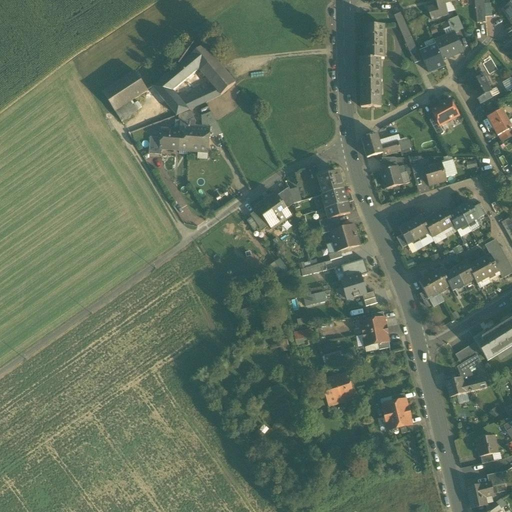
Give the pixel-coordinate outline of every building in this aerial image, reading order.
[(456,12),(452,2),(445,4),(447,14),(456,12)] [(475,2),(477,24),(485,23),(485,18),(484,8),(484,5),(483,2),(475,2)] [(511,25),(511,3),(503,9),(508,16),(506,17),(511,25)] [(447,14),(445,4),(437,7),(437,5),(426,8),(431,21),(448,16),(447,14)] [(484,8),(485,18),(492,17),(491,4),(490,4),(484,5),(484,8)] [(394,16),(404,40),(411,38),(400,14),(394,16)] [(455,27),(457,32),(463,30),(458,17),(447,22),(450,27),(450,29),(451,28),(454,27),(455,28),(455,27)] [(361,59),(363,108),(381,107),(379,60),(385,60),(383,27),(364,28),(365,59),(361,59)] [(450,27),(443,30),(447,37),(454,34),(451,28),(450,29),(450,27)] [(455,34),(454,34),(447,37),(435,43),(436,46),(442,61),(463,52),(455,34)] [(404,40),(412,59),(419,56),(411,38),(404,40)] [(436,46),(435,43),(433,40),(424,44),(426,50),(436,46)] [(199,70),(205,77),(220,65),(204,46),(189,58),(199,70)] [(445,66),(442,61),(436,46),(426,50),(420,53),(428,73),(445,66)] [(421,61),(419,56),(412,59),(414,64),(421,61)] [(171,73),(180,85),(199,70),(189,58),(171,73)] [(489,74),(497,70),(491,60),(484,64),(489,74)] [(134,71),(135,72),(136,72),(148,91),(153,89),(153,88),(157,85),(144,65),(134,71)] [(205,77),(210,83),(225,71),(220,65),(205,77)] [(210,83),(214,88),(221,96),(235,84),(225,71),(210,83)] [(103,93),(115,113),(140,97),(148,91),(136,72),(135,72),(103,93)] [(171,73),(157,85),(153,88),(153,89),(166,103),(177,97),(172,92),(180,85),(171,73)] [(469,85),(477,99),(489,93),(491,92),(483,77),(469,85)] [(511,90),(511,80),(511,79),(502,84),(507,93),(511,90)] [(214,88),(190,99),(194,108),(221,96),(214,88)] [(496,89),(491,92),(489,93),(492,99),(499,95),(496,89)] [(492,99),(489,93),(477,99),(480,105),(492,99)] [(146,106),(140,97),(115,113),(121,122),(146,106)] [(182,103),(177,97),(166,103),(171,109),(182,103)] [(190,99),(182,103),(188,111),(194,108),(190,99)] [(431,111),(439,127),(459,116),(450,101),(431,111)] [(188,111),(182,103),(171,109),(176,116),(179,115),(188,111)] [(499,137),(510,131),(511,129),(507,121),(501,111),(487,119),(498,137),(499,137)] [(192,121),(195,122),(192,112),(189,112),(186,113),(187,117),(191,116),(192,121)] [(209,138),(222,134),(210,112),(204,115),(201,116),(202,122),(202,127),(209,128),(209,138)] [(179,150),(188,151),(189,133),(188,133),(188,126),(189,122),(188,122),(187,117),(186,113),(179,115),(179,120),(179,121),(181,122),(180,131),(179,150)] [(429,121),(438,137),(443,134),(435,118),(429,121)] [(198,152),(208,153),(209,138),(209,128),(202,127),(195,127),(188,126),(188,133),(189,133),(188,151),(198,152)] [(162,149),(179,150),(180,131),(174,131),(162,130),(162,138),(161,149),(162,149)] [(499,137),(502,143),(511,137),(511,136),(511,134),(510,131),(499,137)] [(399,135),(379,141),(380,147),(398,142),(400,141),(399,135)] [(362,140),(367,159),(383,154),(380,147),(379,141),(377,136),(362,140)] [(149,154),(161,155),(162,149),(161,149),(162,138),(150,138),(149,154)] [(400,141),(398,142),(380,147),(383,154),(383,157),(399,152),(401,158),(410,155),(405,140),(400,141)] [(413,171),(414,175),(425,172),(424,169),(421,158),(409,158),(411,164),(413,171)] [(386,167),(387,170),(397,168),(395,159),(382,159),(384,168),(386,167)] [(441,164),(446,179),(457,175),(453,161),(441,164)] [(476,162),(466,163),(467,170),(477,168),(476,162)] [(411,164),(397,168),(399,175),(407,173),(413,171),(411,164)] [(425,172),(429,186),(446,181),(446,179),(441,164),(424,169),(425,172)] [(407,173),(399,175),(397,168),(387,170),(381,172),(386,190),(402,186),(410,184),(407,173)] [(318,178),(323,196),(343,190),(337,172),(318,178)] [(286,210),(293,205),(290,191),(289,188),(277,197),(286,210)] [(298,189),(290,191),(293,205),(301,202),(300,196),(298,189)] [(323,202),(325,210),(347,204),(343,190),(323,196),(325,202),(323,202)] [(269,226),(272,229),(282,222),(279,218),(287,212),(286,210),(277,197),(276,196),(257,209),(258,210),(269,226)] [(459,209),(467,226),(476,221),(479,219),(473,209),(470,203),(459,209)] [(350,214),(347,204),(325,210),(328,217),(328,220),(337,218),(350,214)] [(481,204),(478,206),(483,217),(487,215),(481,204)] [(473,209),(479,219),(483,217),(478,206),(473,209)] [(457,232),(467,226),(459,209),(448,215),(454,227),(457,232)] [(269,226),(258,210),(250,215),(251,218),(259,228),(261,232),(269,226)] [(328,217),(325,210),(317,212),(319,219),(328,217)] [(443,233),(454,227),(448,215),(445,211),(434,217),(443,233)] [(279,218),(282,222),(290,216),(287,212),(279,218)] [(308,222),(306,215),(299,218),(301,225),(308,222)] [(432,239),(443,233),(434,217),(423,223),(430,234),(432,239)] [(486,221),(483,217),(479,219),(476,221),(479,226),(482,224),(482,223),(486,221)] [(511,217),(502,223),(505,229),(511,224),(511,217)] [(259,228),(251,218),(246,221),(254,232),(259,228)] [(320,222),(322,228),(338,224),(339,223),(337,218),(328,220),(320,222)] [(419,240),(430,234),(423,223),(421,218),(410,224),(419,240)] [(479,226),(476,221),(467,226),(471,233),(480,228),(479,226)] [(339,230),(338,224),(322,228),(320,229),(322,235),(330,232),(339,230)] [(407,246),(419,240),(410,224),(399,230),(402,236),(407,246)] [(330,232),(333,243),(356,236),(353,226),(339,230),(330,232)] [(461,239),(471,233),(467,226),(457,232),(457,233),(461,239)] [(447,239),(457,233),(457,232),(454,227),(443,233),(447,239)] [(436,245),(447,239),(443,233),(432,239),(434,242),(436,245)] [(423,248),(434,242),(432,239),(430,234),(419,240),(423,248)] [(359,247),(356,236),(333,243),(333,244),(336,253),(340,252),(350,249),(359,247)] [(396,239),(402,249),(407,246),(402,236),(396,239)] [(412,254),(423,248),(419,240),(407,246),(412,254)] [(485,246),(488,252),(498,246),(495,241),(485,246)] [(336,253),(333,244),(326,246),(329,255),(336,253)] [(456,256),(464,252),(460,246),(453,250),(456,256)] [(501,251),(498,246),(488,252),(490,257),(501,251)] [(352,255),(350,249),(340,252),(342,258),(352,255)] [(504,256),(501,251),(490,257),(493,262),(504,256)] [(330,261),(342,258),(340,252),(336,253),(329,255),(328,255),(330,261)] [(432,264),(440,261),(438,255),(430,258),(432,264)] [(507,262),(504,256),(493,262),(496,267),(507,262)] [(490,257),(479,263),(488,279),(499,273),(496,267),(493,262),(490,257)] [(279,260),(274,263),(280,272),(282,275),(288,272),(279,260)] [(364,260),(341,267),(343,274),(345,280),(360,276),(368,274),(364,260)] [(413,260),(405,263),(408,269),(415,267),(413,260)] [(510,267),(507,262),(496,267),(499,273),(510,267)] [(276,275),(280,272),(274,263),(270,266),(276,275)] [(299,266),(301,271),(311,268),(309,263),(299,266)] [(477,285),(488,279),(479,263),(468,269),(475,280),(477,285)] [(324,270),(327,270),(325,264),(311,268),(301,271),(303,277),(324,271),(324,270)] [(464,286),(475,280),(468,269),(466,264),(455,270),(464,286)] [(511,273),(511,271),(510,267),(499,273),(502,279),(503,279),(511,273)] [(453,292),(464,286),(455,270),(444,276),(450,287),(453,292)] [(439,293),(450,287),(444,276),(441,271),(431,277),(439,293)] [(338,282),(341,282),(345,280),(343,274),(336,276),(338,282)] [(341,282),(347,301),(362,296),(366,295),(360,276),(345,280),(341,282)] [(428,299),(439,293),(431,277),(419,284),(424,293),(427,300),(428,299)] [(491,284),(488,279),(477,285),(480,290),(491,284)] [(362,296),(364,302),(375,298),(374,292),(366,295),(362,296)] [(324,293),(304,297),(306,306),(326,302),(324,293)] [(439,293),(428,299),(434,309),(445,303),(439,293)] [(364,302),(366,307),(377,304),(375,298),(364,302)] [(240,312),(243,318),(250,315),(248,309),(240,312)] [(451,315),(455,322),(460,319),(456,312),(451,315)] [(372,315),(373,321),(384,319),(383,313),(372,315)] [(310,318),(296,321),(297,328),(311,325),(310,318)] [(488,362),(511,347),(511,318),(480,339),(481,340),(476,343),(482,353),(488,362)] [(360,323),(362,335),(385,331),(384,326),(385,325),(384,319),(373,321),(360,323)] [(293,333),(295,341),(312,337),(311,329),(293,333)] [(386,337),(385,331),(362,335),(365,347),(377,345),(388,343),(387,336),(386,337)] [(313,340),(312,337),(295,341),(296,346),(304,345),(303,342),(313,340)] [(270,350),(282,347),(281,342),(269,344),(270,350)] [(333,354),(331,343),(322,345),(324,356),(333,354)] [(377,345),(378,351),(390,349),(389,343),(388,343),(377,345)] [(476,343),(471,346),(477,356),(482,353),(476,343)] [(366,353),(378,351),(377,345),(365,347),(366,353)] [(472,359),(477,356),(471,346),(466,349),(472,359)] [(467,362),(472,359),(466,349),(461,352),(467,362)] [(341,355),(343,362),(345,367),(356,364),(353,351),(341,355)] [(461,365),(467,362),(461,352),(455,356),(461,365)] [(323,358),(326,368),(343,362),(341,355),(341,353),(323,358)] [(467,362),(461,365),(457,368),(459,376),(468,371),(481,363),(477,356),(472,359),(467,362)] [(459,376),(461,379),(462,379),(464,387),(475,382),(468,371),(459,376)] [(321,382),(329,407),(355,399),(347,374),(321,382)] [(458,397),(466,395),(464,387),(462,379),(461,379),(447,383),(451,398),(458,397)] [(475,382),(464,387),(466,395),(487,389),(483,379),(475,382)] [(392,397),(394,404),(405,401),(406,401),(404,395),(392,397)] [(468,402),(466,395),(458,397),(460,404),(468,402)] [(382,406),(385,418),(408,412),(407,408),(406,401),(405,401),(394,404),(382,406)] [(500,415),(496,408),(488,413),(493,420),(500,415)] [(409,419),(408,412),(385,418),(388,431),(388,432),(400,429),(412,426),(411,426),(410,419),(409,419)] [(380,433),(388,431),(385,418),(377,420),(380,433)] [(511,441),(511,429),(508,424),(503,427),(511,441)] [(400,429),(402,435),(413,432),(412,426),(411,426),(412,426),(400,429)] [(266,436),(259,430),(254,434),(261,441),(266,436)] [(481,458),(493,455),(497,455),(493,437),(477,440),(481,458)] [(378,450),(387,443),(383,438),(374,445),(378,450)] [(500,454),(497,455),(493,455),(494,462),(498,461),(501,460),(500,454)] [(481,458),(482,465),(494,462),(493,455),(481,458)] [(491,484),(492,488),(504,485),(501,473),(491,475),(487,476),(489,484),(491,484)] [(429,481),(404,487),(406,499),(402,500),(405,511),(431,511),(435,511),(431,495),(433,495),(429,481)] [(489,484),(482,486),(484,498),(492,496),(494,496),(492,488),(491,484),(489,484)] [(486,505),(484,498),(482,486),(467,489),(472,509),(486,506),(486,505)] [(357,499),(359,506),(376,502),(374,495),(357,499)] [(493,504),(492,496),(484,498),(486,505),(493,504)] [(497,503),(501,510),(506,506),(502,500),(497,503)] [(355,507),(356,511),(381,511),(381,510),(378,511),(376,502),(359,506),(355,507)] [(488,511),(497,511),(501,510),(497,503),(487,510),(488,511)]
